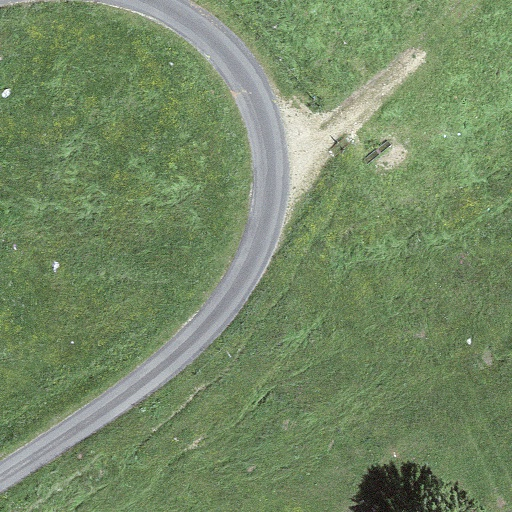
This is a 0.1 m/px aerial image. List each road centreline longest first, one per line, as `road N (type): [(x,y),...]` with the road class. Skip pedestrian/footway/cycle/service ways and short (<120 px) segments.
road 1 (unclassified): [(146,0),(213,41),(245,77),(271,159),(264,234),(220,312),(180,352),(0,480)]
road 2 (track): [(467,0),(347,119),(271,159)]
